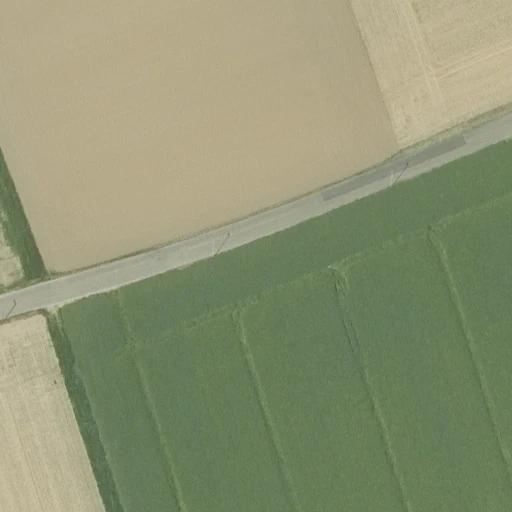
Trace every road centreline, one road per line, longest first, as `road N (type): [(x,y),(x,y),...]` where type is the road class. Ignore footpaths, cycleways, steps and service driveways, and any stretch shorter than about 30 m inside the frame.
road 1 (tertiary): [(511,123),(202,244),(0,308)]
road 2 (track): [(115,511),(47,293),(0,179)]
